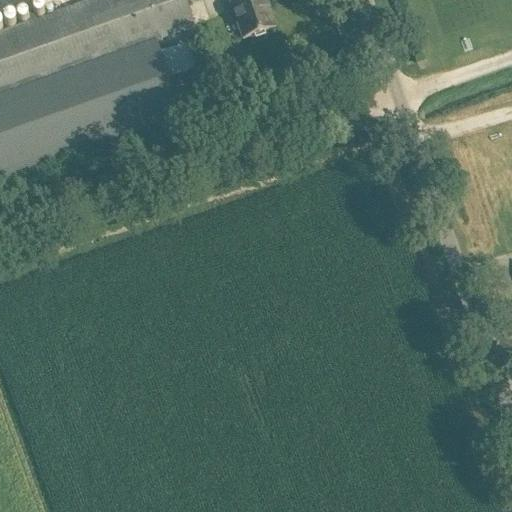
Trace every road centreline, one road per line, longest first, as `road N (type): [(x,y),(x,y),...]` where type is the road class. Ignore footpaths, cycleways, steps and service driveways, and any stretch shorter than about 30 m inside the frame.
road 1 (unclassified): [(511,420),(363,0)]
road 2 (track): [(396,92),(0,228)]
